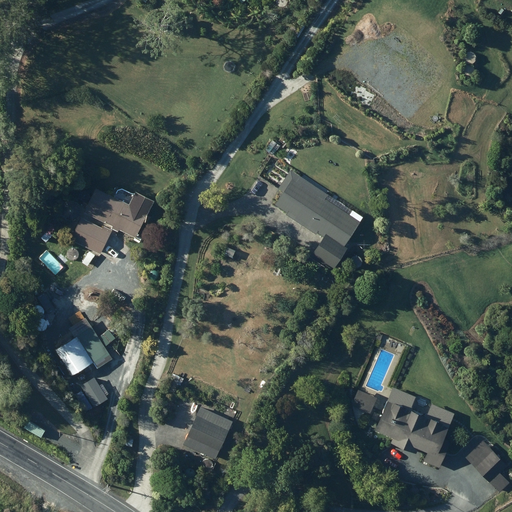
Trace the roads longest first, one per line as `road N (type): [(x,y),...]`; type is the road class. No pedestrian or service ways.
road 1 (unknown): [(124,511),(136,360),(176,215),(194,193),(233,173)]
road 2 (unknown): [(190,511),(225,461),(251,460),(316,479),(408,475),(434,468),(445,456),(443,438)]
road 3 (unknown): [(55,474),(75,417),(0,321)]
road 4 (tertiary): [(0,439),(113,511)]
